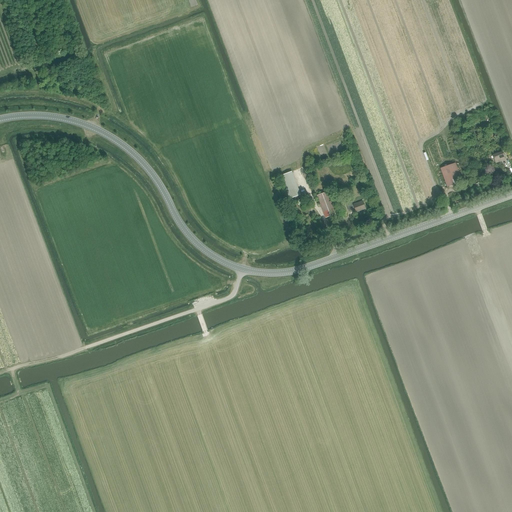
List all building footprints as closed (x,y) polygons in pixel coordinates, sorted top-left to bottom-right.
[(503,152),(493,155),(496,163),(505,159),(503,152)] [(440,168),(447,187),(462,182),(456,163),(440,168)] [(291,200),(302,196),(293,173),(282,177),(291,200)] [(317,195),(318,196),(326,218),(336,214),(327,192),(317,195)] [(354,209),(353,208),(354,207),(356,211),(365,208),(363,201),(353,204),(354,205),(352,205),(351,201),(346,203),(349,211),(354,209)]
